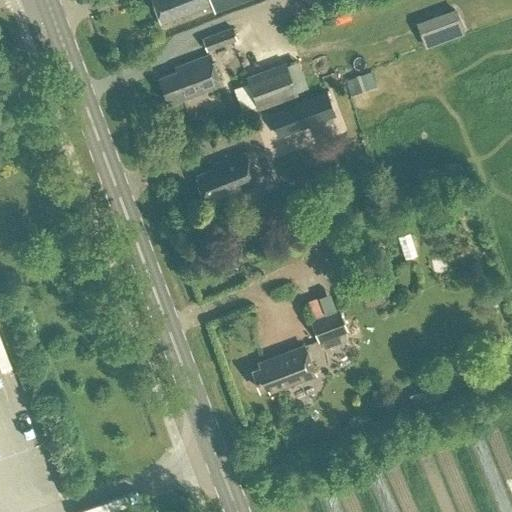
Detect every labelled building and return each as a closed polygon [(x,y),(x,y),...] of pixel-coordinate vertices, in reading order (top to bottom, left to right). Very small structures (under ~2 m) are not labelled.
[(242,0),(153,0),(162,22),(212,3),(214,10),(242,0)] [(231,27),(201,37),(206,51),(236,40),(231,27)] [(219,85),(209,55),(187,62),(189,66),(159,76),(169,103),(219,85)] [(285,60),(246,74),(257,108),(296,93),(285,60)] [(348,79),(354,93),(365,88),(359,74),(348,79)] [(298,102),(269,113),(279,138),(308,127),(298,102)] [(256,181),(246,154),(224,162),(225,164),(197,175),(206,200),(256,181)] [(409,241),(397,244),(404,268),(416,265),(409,241)] [(329,290),(306,298),(312,316),(309,317),(317,340),(346,328),(338,306),(335,307),(329,290)] [(313,345),(319,360),(332,356),(326,340),(313,345)] [(314,373),(303,345),(258,362),(260,367),(252,370),(259,389),(267,385),(269,390),(314,373)] [(424,389),(425,392),(409,397),(415,413),(444,403),(437,384),(424,389)]
